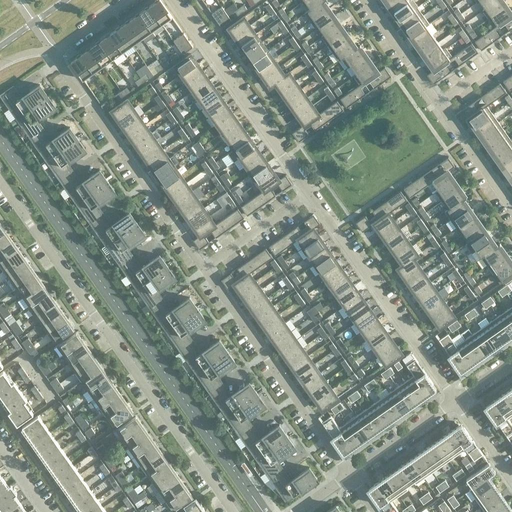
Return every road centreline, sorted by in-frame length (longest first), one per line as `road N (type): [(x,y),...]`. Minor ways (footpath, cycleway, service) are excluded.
road 1 (residential): [(232,511),(0,181)]
road 2 (residential): [(203,267),(53,53),(129,0)]
road 3 (residential): [(349,475),(203,267)]
road 4 (residential): [(455,400),(309,194)]
road 5 (residential): [(309,194),(172,0)]
road 6 (residential): [(455,400),(349,475)]
road 7 (residential): [(203,267),(309,194)]
road 8 (residential): [(511,208),(437,103)]
road 9 (residential): [(437,103),(365,0)]
